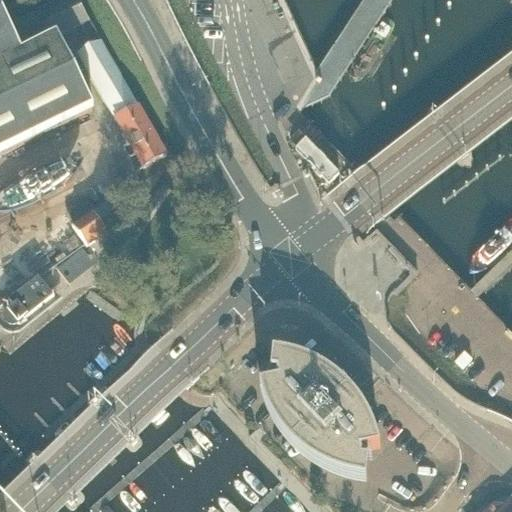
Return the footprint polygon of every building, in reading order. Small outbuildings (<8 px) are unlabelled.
[(60,39),(91,25),(77,0),(67,0),(9,28),(0,9),(0,159),(95,113),(78,76),(60,39)] [(102,43),(91,25),(60,39),(78,76),(86,72),(115,122),(140,108),(102,42),(102,43)] [(140,108),(115,122),(144,172),(169,157),(140,108)] [(429,119),(431,118),(463,160),(461,162),(463,163),(464,163),(470,164),(471,163),(472,156),(472,155),(472,154),(470,156),(437,113),(439,111),(437,110),(432,109),(431,110),(429,110),(428,116),(429,119)] [(324,158),(324,137),(310,137),(310,158),(324,158)] [(0,212),(82,189),(74,161),(0,182),(0,212)] [(123,161),(102,174),(109,185),(130,172),(123,161)] [(117,209),(114,212),(108,204),(0,278),(0,289),(9,303),(126,223),(117,209)] [(16,331),(55,299),(40,282),(1,311),(16,331)] [(465,355),(456,365),(463,371),(472,362),(465,355)] [(281,386),(262,391),(269,414),(282,436),(299,455),(319,470),(342,480),(367,486),(369,466),(362,466),(361,457),(381,453),(379,443),(375,433),(371,423),(366,414),(360,406),(354,398),(346,390),(336,381),(325,374),(313,368),(301,363),(288,359),(275,357),(273,378),(280,379),(281,386)] [(511,511),(511,502),(501,511),(511,511)]
